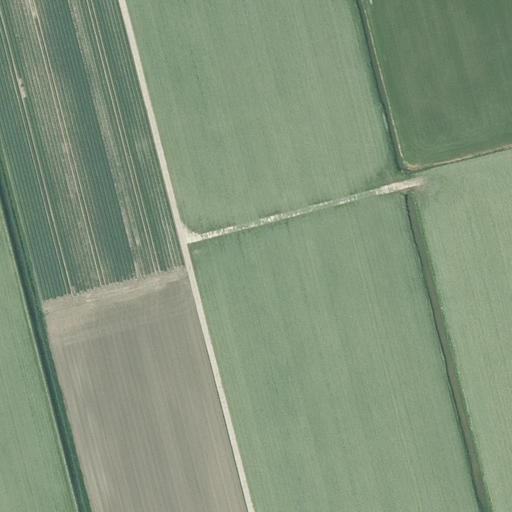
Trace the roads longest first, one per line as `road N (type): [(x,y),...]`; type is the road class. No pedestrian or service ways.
road 1 (track): [(184,241),(253,511)]
road 2 (track): [(184,241),(122,0)]
road 3 (track): [(421,182),(184,241)]
